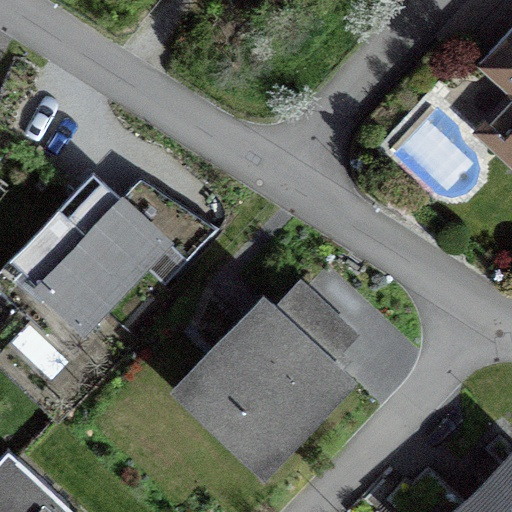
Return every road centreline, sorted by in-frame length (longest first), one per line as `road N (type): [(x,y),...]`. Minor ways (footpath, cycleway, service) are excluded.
road 1 (residential): [(253,161),(5,0)]
road 2 (residential): [(288,511),(476,313)]
road 3 (residential): [(476,313),(253,161)]
road 4 (residential): [(253,161),(408,0)]
